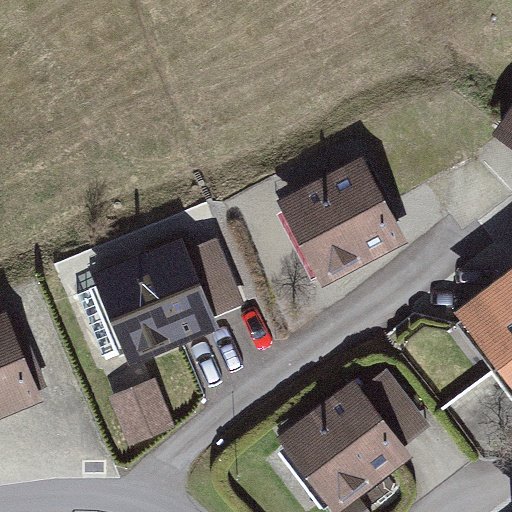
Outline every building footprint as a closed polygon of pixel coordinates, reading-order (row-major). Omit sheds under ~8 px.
[(511,114),(501,130),(511,137),(511,114)] [(360,160),(284,200),(324,276),(400,236),(360,160)] [(215,319),(250,304),(222,237),(187,252),(215,319)] [(179,243),(100,275),(132,354),(211,322),(179,243)] [(511,271),(465,308),(511,367),(511,271)] [(4,316),(0,317),(0,411),(37,397),(4,316)] [(110,391),(132,442),(179,422),(158,371),(110,391)] [(353,385),(284,437),(336,506),(406,454),(353,385)]
